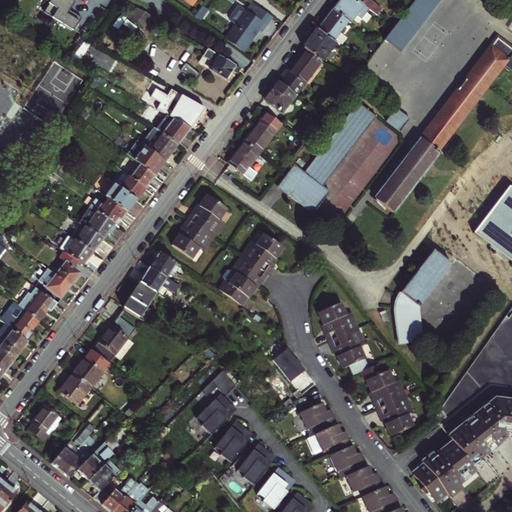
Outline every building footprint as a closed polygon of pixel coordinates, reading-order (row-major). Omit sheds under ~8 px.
[(72,1),(73,0),(44,0),(50,3),(44,12),(61,23),(60,24),(72,31),(72,30),(74,31),(81,18),(70,11),(75,3),(72,1)] [(341,0),(333,11),(348,23),(351,24),(357,17),(360,19),(368,9),(355,0),(341,0)] [(355,0),(368,9),(378,17),(382,11),(380,9),(382,6),(378,3),(376,6),(371,3),(369,5),(365,3),(366,0),(355,0)] [(416,0),(409,9),(394,29),(385,41),(388,44),(401,53),(440,0),(416,0)] [(246,10),(225,39),(244,52),(260,30),(265,34),(276,19),(255,4),(249,12),(246,10)] [(318,30),(334,42),(348,23),(333,11),(318,30)] [(145,13),(138,24),(146,29),(153,17),(145,13)] [(335,44),(334,42),(318,30),(305,48),(306,49),(322,61),(335,44)] [(505,66),(511,71),(511,50),(497,40),(375,199),(394,214),(440,153),(439,153),(505,66)] [(296,95),(322,61),(306,49),(290,71),(288,70),(278,81),(296,95)] [(0,93),(44,121),(64,89),(0,50),(0,93)] [(238,74),(241,70),(208,50),(204,56),(214,62),(211,68),(229,79),(233,72),(238,74)] [(187,64),(182,70),(198,82),(202,75),(187,64)] [(282,113),(296,95),(278,81),(265,99),(282,113)] [(294,188),(289,195),(314,214),(330,192),(323,187),(376,117),(359,104),(311,167),(300,158),(283,180),(294,188)] [(395,110),(385,123),(397,133),(408,119),(395,110)] [(164,114),(154,127),(179,145),(190,130),(164,114)] [(261,121),(228,163),(253,181),(258,173),(249,167),(276,132),(261,121)] [(154,127),(141,144),(165,163),(179,145),(154,127)] [(302,127),(296,135),(307,143),(313,135),(302,127)] [(155,177),(165,163),(141,144),(137,141),(126,155),(141,166),(155,177)] [(155,177),(141,166),(131,178),(145,189),(155,177)] [(136,200),(145,189),(131,178),(130,177),(121,189),(136,200)] [(294,188),(283,180),(278,187),(289,195),(294,188)] [(136,200),(121,189),(116,185),(106,197),(109,199),(127,213),(136,200)] [(511,188),(509,187),(502,196),(474,233),(511,262),(511,188)] [(189,220),(215,238),(220,230),(216,227),(221,220),(228,210),(208,195),(200,206),(202,207),(197,214),(194,213),(189,220)] [(121,221),(127,213),(109,199),(103,206),(102,205),(97,213),(115,225),(119,220),(121,221)] [(97,213),(86,229),(103,240),(108,233),(110,235),(115,229),(113,227),(115,225),(97,213)] [(182,236),(180,234),(173,245),(193,260),(201,249),(206,241),(211,244),(215,238),(189,220),(185,226),(188,228),(182,236)] [(216,227),(220,230),(225,223),(221,220),(216,227)] [(179,234),(180,234),(182,236),(188,228),(185,226),(179,234)] [(75,241),(93,253),(103,240),(86,229),(85,228),(75,241)] [(265,234),(257,245),(252,252),(248,249),(243,256),(268,274),(273,267),(271,265),(276,258),(277,259),(285,248),(265,234)] [(74,240),(64,253),(79,262),(84,265),(93,253),(75,241),(74,240)] [(206,241),(201,249),(205,252),(211,244),(206,241)] [(253,242),(248,249),(252,252),(257,245),(253,242)] [(64,253),(63,251),(58,257),(64,262),(55,275),(71,287),(81,274),(74,268),(79,262),(64,253)] [(433,251),(401,293),(399,298),(396,304),(395,309),(394,315),(398,345),(421,343),(418,315),(418,313),(418,311),(418,309),(419,308),(451,265),(433,251)] [(150,267),(167,278),(172,270),(175,273),(180,266),(160,252),(150,267)] [(263,281),(268,274),(243,256),(233,269),(229,270),(224,277),(225,281),(218,291),(241,306),(248,298),(249,298),(257,287),(256,286),(261,279),(263,281)] [(271,265),(273,267),(279,260),(277,259),(276,258),(271,265)] [(179,286),(167,278),(150,267),(139,283),(155,292),(156,294),(162,285),(174,293),(179,286)] [(135,268),(131,276),(139,281),(144,274),(135,268)] [(57,305),(71,287),(55,275),(41,293),(57,305)] [(123,308),(138,317),(155,292),(139,283),(123,308)] [(57,305),(41,293),(35,288),(30,295),(28,293),(19,306),(39,321),(47,312),(48,310),(51,312),(57,305)] [(39,321),(19,306),(14,302),(0,321),(4,324),(28,342),(34,334),(31,332),(39,321)] [(348,324),(344,315),(339,303),(317,312),(323,325),(324,324),(328,333),(325,334),(328,341),(356,329),(353,322),(348,324)] [(511,308),(441,409),(440,409),(432,416),(436,421),(451,440),(453,443),(437,455),(435,453),(423,463),(425,465),(413,474),(423,486),(421,488),(425,493),(427,491),(435,500),(446,491),(448,494),(450,496),(462,486),(461,484),(459,481),(476,468),(473,465),(471,463),(477,458),(479,460),(485,456),(483,453),(494,444),(496,447),(502,442),(499,439),(507,433),(511,433),(511,308)] [(348,324),(353,322),(350,313),(344,315),(348,324)] [(28,342),(4,324),(0,329),(0,341),(2,343),(18,355),(28,342)] [(109,363),(128,339),(110,325),(97,342),(98,343),(92,350),(109,363)] [(363,360),(358,347),(355,339),(360,337),(356,329),(328,341),(331,349),(335,347),(338,355),(336,356),(342,368),(348,366),(351,375),(359,372),(367,368),(363,360)] [(363,345),(360,337),(355,339),(358,347),(363,345)] [(2,343),(0,346),(0,360),(8,367),(13,361),(18,355),(2,343)] [(72,374),(90,387),(109,363),(92,350),(86,358),(85,357),(72,374)] [(287,351),(273,361),(290,383),(304,373),(287,351)] [(0,377),(8,367),(0,360),(0,377)] [(365,380),(370,392),(372,392),(375,400),(372,401),(375,408),(405,396),(402,389),(397,391),(393,382),(388,370),(382,373),(378,364),(367,368),(359,372),(363,381),(365,380)] [(235,386),(222,370),(201,391),(206,397),(216,387),(225,396),(235,386)] [(77,404),(90,387),(72,374),(59,390),(77,404)] [(397,391),(402,389),(398,380),(393,382),(397,391)] [(223,417),(233,407),(220,394),(197,418),(203,424),(201,426),(210,436),(226,420),(223,417)] [(403,406),(408,404),(405,396),(375,408),(379,416),(381,415),(385,424),(384,424),(389,436),(411,427),(406,414),(403,406)] [(317,425),(320,432),(337,425),(330,410),(326,412),(322,404),(299,414),(306,430),(317,425)] [(411,412),(408,404),(403,406),(406,414),(411,412)] [(57,416),(46,407),(33,423),(34,424),(29,430),(42,440),(47,434),(45,432),(57,416)] [(240,444),(249,433),(235,421),(214,447),(221,453),(219,455),(230,464),(244,446),(240,444)] [(332,446),(335,453),(352,446),(346,432),(341,434),(337,425),(320,432),(314,435),(322,451),(332,446)] [(68,452),(64,449),(52,464),(61,472),(67,464),(65,463),(71,455),(74,457),(90,438),(90,437),(84,432),(75,443),(77,444),(75,446),(74,445),(68,452)] [(499,439),(502,442),(508,437),(511,437),(511,433),(507,433),(499,439)] [(77,471),(84,464),(78,459),(83,452),(82,451),(83,449),(85,451),(93,441),(90,438),(74,457),(67,464),(61,472),(70,479),(77,471)] [(451,440),(435,453),(437,455),(453,443),(451,440)] [(77,471),(88,481),(109,461),(115,455),(109,450),(110,448),(105,443),(84,464),(77,471)] [(263,466),(271,455),(257,444),(237,470),(244,476),(242,478),(253,487),(267,469),(263,466)] [(485,456),(496,447),(494,444),(483,453),(485,456)] [(346,477),(357,471),(354,465),(364,460),(361,453),(356,455),(352,446),(335,453),(329,456),(337,473),(337,472),(340,479),(346,477)] [(423,463),(435,453),(433,451),(421,460),(423,463)] [(109,461),(88,481),(99,492),(103,489),(120,472),(109,461)] [(412,471),(413,474),(425,465),(423,463),(412,471)] [(365,488),(368,495),(385,487),(379,476),(374,478),(368,466),(357,471),(346,477),(353,493),(365,488)] [(283,490),(292,479),(278,468),(257,494),(264,500),(262,502),(273,511),(287,493),(283,490)] [(478,471),(476,468),(459,481),(461,484),(478,471)] [(93,498),(110,511),(113,511),(133,487),(137,483),(131,479),(119,493),(114,489),(110,494),(103,489),(99,492),(93,498)] [(5,483),(0,489),(0,511),(1,511),(17,493),(5,483)] [(462,486),(450,496),(451,498),(464,488),(462,486)] [(133,487),(113,511),(130,511),(140,501),(144,496),(133,487)] [(385,487),(368,495),(363,497),(369,511),(390,511),(387,506),(398,501),(395,493),(390,496),(386,487),(385,487)] [(437,503),(448,494),(446,491),(435,500),(437,503)] [(303,511),(311,503),(297,492),(281,511),(303,511)] [(151,510),(149,511),(158,511),(159,511),(166,502),(161,498),(151,510)] [(38,511),(39,511),(27,501),(18,511),(38,511)] [(130,511),(149,511),(151,510),(140,501),(130,511)]
